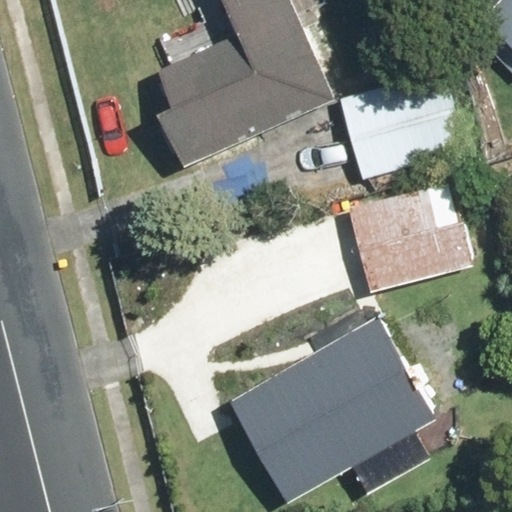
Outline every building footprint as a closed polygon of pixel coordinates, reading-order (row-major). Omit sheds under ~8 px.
[(339,96),(295,0),(225,0),(242,35),(163,70),(180,107),(161,115),(184,165),(339,96)] [(511,0),(500,0),(486,16),(511,40),(511,0)] [(450,68),(346,101),(372,181),(476,147),(450,68)] [(453,190),(348,219),(369,293),(474,264),(453,190)] [(383,310),(230,394),(289,501),(442,418),(383,310)]
